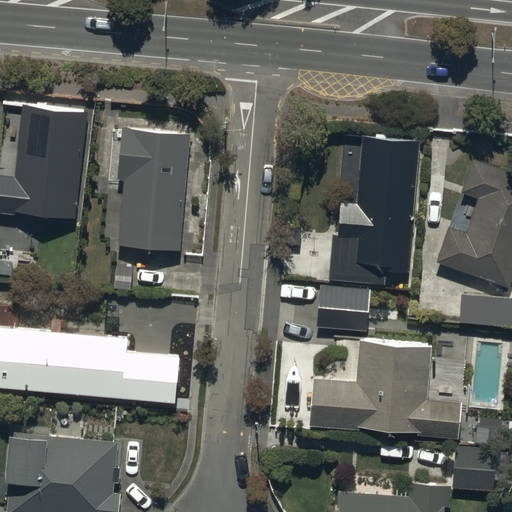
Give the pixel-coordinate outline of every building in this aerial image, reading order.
[(73,213),(87,108),(23,101),(18,141),(2,140),(0,157),(0,209),(14,211),(15,206),(73,213)] [(187,131),(120,126),(116,176),(121,176),(116,242),(178,247),(187,131)] [(355,200),(338,199),(336,237),(356,238),(356,235),(410,238),(415,157),(423,158),(424,145),(417,144),(417,137),(361,133),(359,159),(345,158),(343,190),(356,191),(355,200)] [(448,224),(436,258),(507,283),(511,269),(511,171),(471,157),(460,189),(477,195),(465,230),(448,224)] [(344,253),(342,278),(384,281),(386,256),(344,253)] [(341,307),(340,310),(400,314),(402,285),(342,282),(342,283),(312,281),(311,305),(341,307)] [(511,295),(460,292),(459,320),(438,318),(436,351),(498,355),(500,323),(511,323),(511,295)] [(167,332),(59,322),(52,394),(161,404),(167,332)] [(429,343),(358,337),(348,336),(346,360),(312,357),(307,424),(359,428),(359,424),(417,428),(416,432),(456,435),(459,400),(425,397),(429,343)] [(116,440),(7,430),(3,475),(9,476),(6,511),(8,511),(116,511),(119,490),(111,490),(112,479),(117,479),(119,464),(114,464),(116,440)] [(494,446),(455,443),(452,485),(491,488),(494,446)] [(449,483),(409,480),(408,494),(337,489),(334,511),(440,511),(442,503),(447,503),(449,483)]
